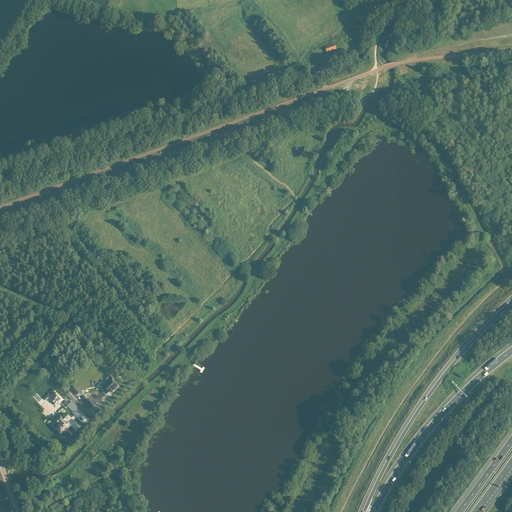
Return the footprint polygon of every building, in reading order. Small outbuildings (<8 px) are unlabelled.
[(325,48),(327,52),(336,49),(334,44),(325,48)] [(109,382),(102,388),(107,393),(109,391),(110,392),(111,392),(112,391),(117,386),(111,380),(112,379),(110,376),(106,379),(109,382)] [(74,386),(72,389),(78,395),(80,392),(74,386)] [(52,399),(53,400),(57,404),(58,404),(63,400),(56,393),(53,395),(55,396),(52,399)] [(78,406),(88,418),(97,411),(86,399),(78,406)] [(60,425),(56,429),(61,434),(64,430),(65,431),(71,426),(67,422),(70,419),(65,414),(61,418),(60,417),(56,421),(57,422),(56,422),(57,424),(58,423),(60,425)]
